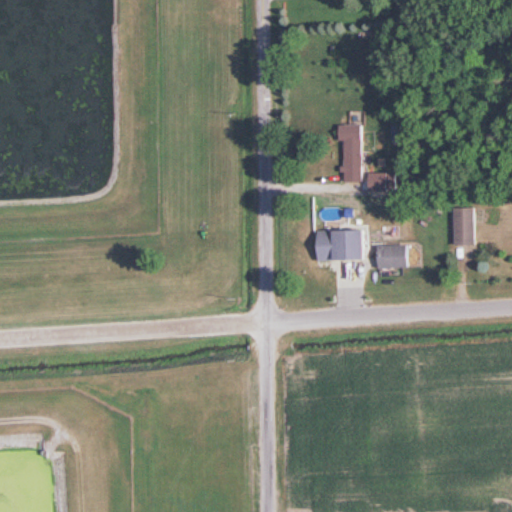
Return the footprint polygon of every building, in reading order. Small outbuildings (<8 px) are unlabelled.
[(344,182),(367,181),(366,123),(343,124),(344,182)] [(392,171),(371,171),(371,190),(392,190),(392,171)] [(457,207),(457,245),(480,245),(480,207),(457,207)] [(373,229),(320,229),(320,258),(373,258),(373,229)] [(413,244),(381,244),(381,267),(413,267),(413,244)]
